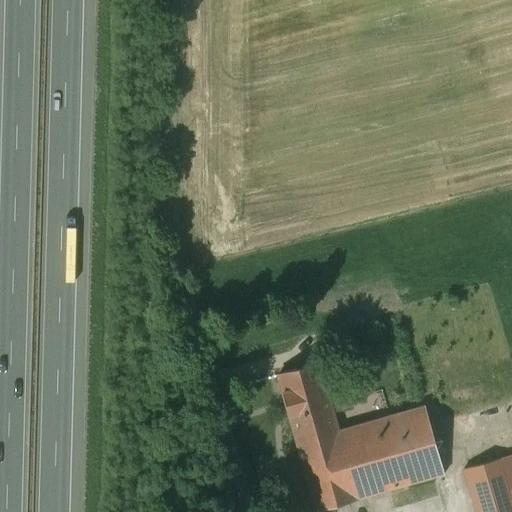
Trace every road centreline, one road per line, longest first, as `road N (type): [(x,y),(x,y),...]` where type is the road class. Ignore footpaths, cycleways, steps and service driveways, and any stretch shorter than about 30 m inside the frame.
road 1 (unclassified): [(247,511),(170,247),(165,0)]
road 2 (motorway): [(20,0),(6,511)]
road 3 (motorway): [(53,511),(66,0)]
